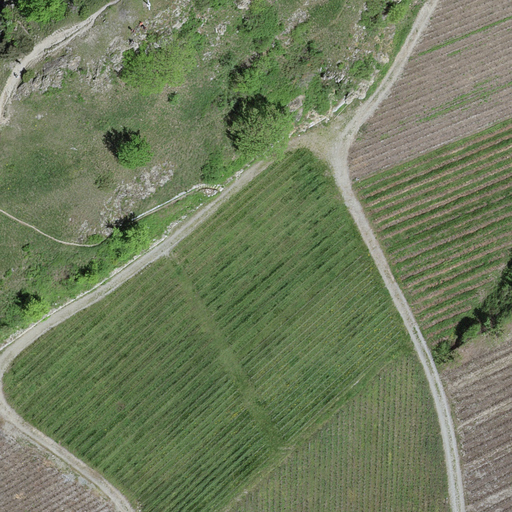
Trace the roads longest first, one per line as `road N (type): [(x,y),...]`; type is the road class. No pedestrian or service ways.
road 1 (track): [(459,511),(441,398),(344,182),(340,151)]
road 2 (track): [(0,361),(111,288),(260,161)]
road 3 (track): [(434,0),(340,151),(299,140),(260,161)]
road 4 (track): [(219,511),(415,334)]
road 5 (track): [(123,511),(0,409)]
